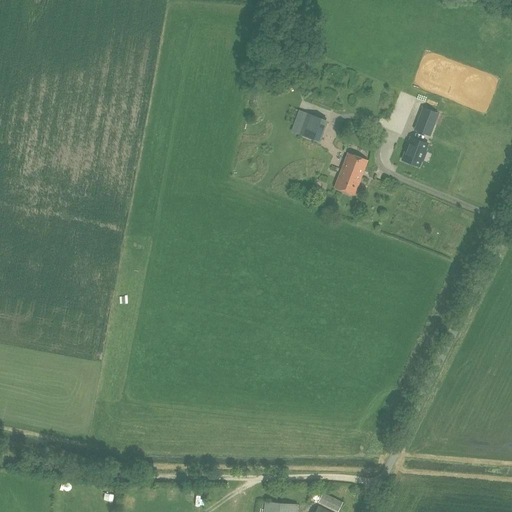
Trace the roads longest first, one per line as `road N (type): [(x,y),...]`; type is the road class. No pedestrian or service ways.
road 1 (track): [(0,458),(119,475),(382,483)]
road 2 (unclassified): [(368,511),(511,220)]
